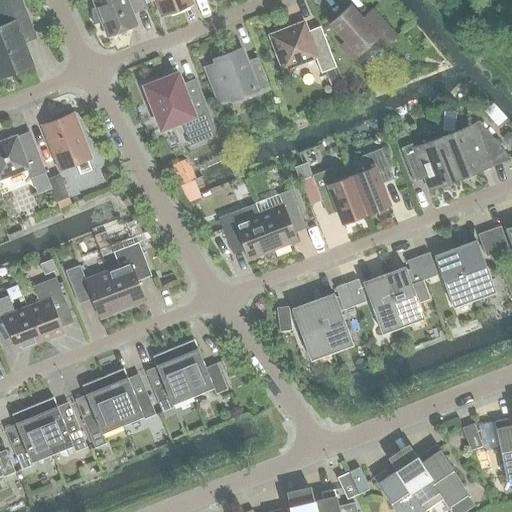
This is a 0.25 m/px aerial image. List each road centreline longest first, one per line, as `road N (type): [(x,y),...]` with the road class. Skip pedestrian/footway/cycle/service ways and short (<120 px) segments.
road 1 (residential): [(217,300),(511,185)]
road 2 (residential): [(217,300),(86,72)]
road 3 (residential): [(0,386),(217,300)]
road 4 (residential): [(320,450),(511,375)]
road 5 (residential): [(86,72),(274,0)]
road 6 (residential): [(320,450),(217,300)]
road 7 (residential): [(161,511),(320,450)]
